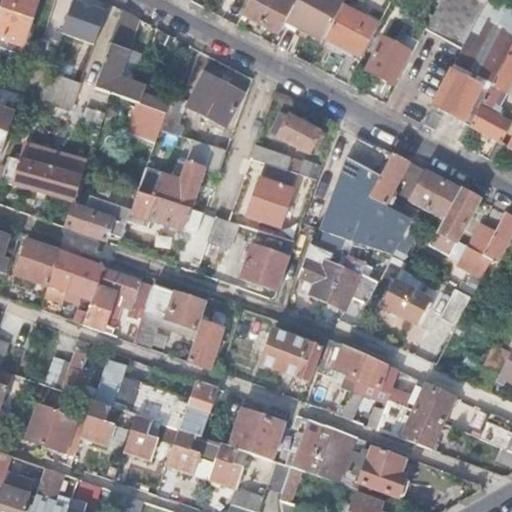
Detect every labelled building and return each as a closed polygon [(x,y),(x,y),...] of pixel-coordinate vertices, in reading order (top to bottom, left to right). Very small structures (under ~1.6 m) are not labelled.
[(2,0),(0,7),(0,39),(23,47),(38,0),(2,0)] [(96,44),(109,6),(91,0),(73,0),(63,33),(96,44)] [(249,0),(241,15),(278,35),(284,23),(293,6),(281,0),(249,0)] [(341,0),(296,0),(293,6),(284,23),(322,43),(325,38),(342,6),(344,1),(341,0)] [(511,11),(491,0),(488,0),(461,51),(422,126),(435,132),(442,119),(435,115),(438,110),(470,127),(511,46),(511,11)] [(488,0),(440,0),(424,32),(461,51),(488,0)] [(378,26),(342,6),(325,38),(362,58),(378,26)] [(122,11),(119,19),(95,90),(133,103),(137,92),(127,88),(117,85),(129,51),(139,20),(122,11)] [(394,88),(418,43),(403,35),(396,49),(379,40),(363,71),(394,88)] [(511,46),(470,127),(496,141),(486,160),(497,166),(507,147),(501,144),(510,125),(492,115),(497,106),(490,102),(495,94),(504,98),(511,83),(511,46)] [(139,55),(129,51),(117,85),(127,88),(139,55)] [(72,109),(81,85),(51,74),(43,98),(72,109)] [(208,118),(225,127),(242,96),(204,75),(187,107),(208,118)] [(137,92),(133,103),(140,106),(165,115),(169,104),(137,92)] [(185,103),(171,98),(169,104),(165,115),(163,121),(159,131),(180,137),(184,126),(178,123),(185,103)] [(0,149),(15,106),(0,100),(0,149)] [(414,102),(407,116),(421,123),(428,110),(414,102)] [(163,121),(165,115),(140,106),(134,123),(159,132),(159,131),(163,121)] [(311,148),(319,134),(288,117),(287,119),(278,114),(268,133),(276,137),(276,138),(307,155),(311,148)] [(222,133),(225,127),(208,118),(205,124),(222,133)] [(324,136),(319,134),(311,148),(316,150),(324,136)] [(174,179),(145,170),(137,195),(189,211),(202,170),(218,175),(225,156),(191,145),(185,163),(180,162),(174,179)] [(297,175),(317,182),(321,169),(301,163),(301,164),(280,158),(281,155),(254,147),(250,160),(264,164),(297,175)] [(391,155),(380,176),(368,198),(385,207),(394,189),(398,180),(407,163),(391,155)] [(2,183),(73,204),(81,179),(10,159),(2,183)] [(425,173),(407,163),(398,180),(404,184),(398,195),(410,202),(425,173)] [(278,230),(297,175),(264,164),(245,218),(278,230)] [(390,259),(391,256),(402,236),(402,237),(411,221),(395,212),(390,210),(385,207),(368,198),(380,176),(346,164),(321,233),(328,236),(346,242),(351,244),(361,248),(390,259)] [(443,218),(458,190),(425,173),(410,202),(443,218)] [(95,181),(90,197),(131,211),(137,195),(95,181)] [(394,189),(385,207),(390,210),(399,192),(394,189)] [(448,257),(478,201),(458,190),(443,218),(435,233),(428,247),(448,257)] [(73,204),(65,228),(106,242),(108,234),(121,239),(126,225),(131,211),(90,197),(78,192),(73,204)] [(131,211),(126,225),(145,231),(148,223),(182,233),(185,224),(197,228),(202,215),(189,211),(137,195),(131,211)] [(395,212),(411,221),(413,222),(417,213),(399,203),(395,212)] [(481,257),(491,262),(495,264),(511,231),(511,218),(504,215),(495,232),(491,240),(482,255),(481,257)] [(231,252),(239,227),(227,223),(215,219),(207,244),(231,252)] [(472,274),(482,280),(491,262),(481,257),(482,255),(491,240),(495,232),(480,224),(468,247),(461,259),(476,267),(472,274)] [(0,272),(6,275),(11,260),(1,256),(8,237),(0,234),(0,272)] [(325,244),(342,251),(346,242),(328,236),(325,244)] [(450,253),(461,259),(468,247),(457,241),(450,253)] [(336,269),(340,271),(342,266),(345,261),(351,244),(346,242),(342,251),(339,258),(340,261),(336,269)] [(41,289),(46,291),(48,286),(59,254),(27,243),(16,274),(43,284),(41,289)] [(239,280),(277,293),(288,260),(276,256),(280,247),(267,243),(264,252),(251,248),(239,280)] [(354,264),(361,248),(351,244),(345,261),(354,264)] [(46,291),(45,295),(64,301),(68,292),(79,296),(83,297),(91,300),(102,268),(78,260),(81,253),(62,246),(59,254),(48,286),(46,291)] [(185,271),(196,275),(204,251),(194,247),(185,271)] [(308,298),(326,305),(340,271),(336,269),(329,266),(333,256),(309,248),(297,280),(307,284),(313,287),(311,292),(308,298)] [(342,266),(348,268),(352,270),(354,264),(345,261),(342,266)] [(349,298),(365,305),(375,287),(347,273),(348,268),(342,266),(340,271),(326,305),(331,307),(329,311),(335,314),(337,310),(342,313),(349,298)] [(88,311),(83,325),(107,333),(107,331),(103,329),(113,300),(131,307),(133,303),(142,306),(140,314),(144,316),(145,312),(153,289),(139,285),(140,281),(102,268),(91,300),(88,311)] [(4,281),(0,291),(0,294),(15,300),(19,287),(4,281)] [(416,324),(425,307),(427,302),(392,284),(379,310),(415,327),(416,324)] [(154,287),(153,289),(145,312),(167,320),(165,327),(180,332),(183,325),(199,330),(202,323),(209,305),(154,287)] [(440,319),(457,327),(462,317),(472,298),(455,290),(440,319)] [(68,292),(64,301),(79,307),(83,297),(79,296),(68,292)] [(430,310),(425,307),(416,324),(422,327),(430,310)] [(73,321),(83,325),(88,311),(78,308),(73,321)] [(148,319),(144,318),(141,326),(136,341),(150,346),(156,327),(146,324),(148,319)] [(224,331),(202,323),(199,330),(187,362),(210,371),(224,331)] [(272,333),(260,366),(293,377),(290,386),(292,391),(299,393),(304,391),(307,382),(318,349),(272,333)] [(0,340),(0,366),(8,343),(0,340)] [(365,357),(344,347),(328,340),(305,405),(322,411),(336,371),(356,380),(365,357)] [(61,391),(75,352),(76,347),(58,341),(42,385),(48,387),(61,391)] [(499,376),(511,354),(496,346),(484,368),(499,376)] [(63,392),(80,398),(88,376),(78,373),(85,355),(75,352),(61,391),(63,392)] [(511,352),(511,354),(499,376),(505,379),(511,382),(511,352)] [(387,367),(365,357),(356,380),(365,384),(390,394),(392,389),(398,373),(386,368),(387,367)] [(109,361),(95,403),(112,408),(126,367),(109,361)] [(113,409),(117,410),(135,416),(178,431),(180,432),(189,405),(138,388),(139,383),(124,378),(113,409)] [(365,384),(356,380),(348,402),(357,406),(361,396),(365,384)] [(197,382),(189,405),(180,432),(198,438),(215,389),(197,382)] [(390,394),(365,384),(361,396),(386,405),(388,401),(390,394)] [(455,398),(428,385),(425,384),(415,406),(411,404),(409,409),(443,424),(455,398)] [(47,398),(60,403),(63,392),(61,391),(48,387),(46,391),(49,393),(47,398)] [(388,401),(399,405),(404,394),(392,389),(390,394),(388,401)] [(78,403),(80,398),(63,392),(60,403),(73,407),(75,401),(78,403)] [(431,451),(443,424),(409,409),(399,405),(388,401),(386,405),(381,418),(406,427),(400,440),(431,451)] [(38,406),(29,402),(21,425),(31,428),(38,406)] [(93,402),(80,438),(107,447),(114,426),(104,423),(108,412),(115,415),(117,410),(113,409),(112,408),(95,403),(93,402)] [(44,446),(57,411),(39,405),(38,406),(31,428),(27,440),(44,446)] [(76,418),(57,411),(44,446),(64,453),(76,418)] [(241,411),(228,448),(245,453),(274,463),(286,467),(290,457),(277,453),(275,457),(271,456),(281,425),(241,411)] [(511,423),(491,414),(479,440),(502,449),(511,453),(511,423)] [(178,431),(135,416),(123,452),(150,461),(157,441),(146,437),(150,426),(166,432),(162,441),(174,445),(178,431)] [(293,428),(299,430),(303,419),(297,417),(293,428)] [(299,430),(290,457),(286,467),(301,472),(338,485),(355,439),(303,419),(299,430)] [(178,431),(174,445),(166,467),(192,475),(199,455),(196,454),(199,443),(204,449),(217,454),(220,445),(198,438),(180,432),(178,431)] [(220,445),(217,454),(207,481),(235,490),(242,470),(231,466),(235,455),(243,458),(245,453),(228,448),(220,445)] [(511,468),(511,453),(502,449),(496,463),(511,468)] [(371,450),(359,485),(397,499),(398,498),(399,498),(401,498),(402,497),(406,489),(407,485),(406,484),(405,482),(404,482),(405,478),(399,476),(403,463),(371,450)] [(12,458),(0,453),(0,487),(2,488),(7,474),(12,458)] [(286,467),(274,463),(265,489),(279,494),(279,501),(290,505),(301,472),(286,467)] [(78,480),(67,476),(45,469),(41,482),(31,511),(67,511),(70,504),(78,480)] [(7,474),(2,488),(0,495),(0,511),(22,511),(32,483),(7,474)] [(236,490),(228,511),(258,511),(263,499),(236,490)] [(350,511),(377,511),(379,506),(355,498),(350,511)] [(309,511),(290,505),(279,501),(280,511),(309,511)]
